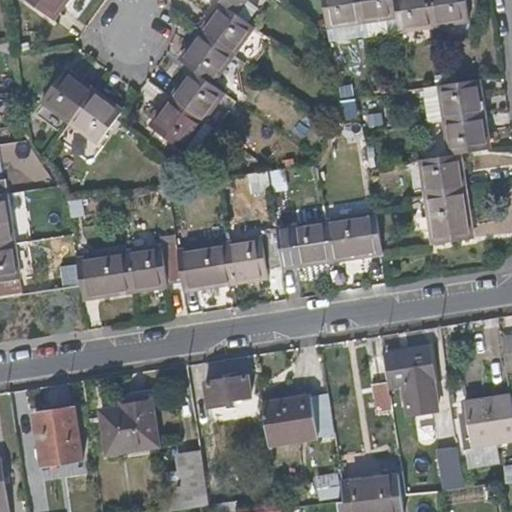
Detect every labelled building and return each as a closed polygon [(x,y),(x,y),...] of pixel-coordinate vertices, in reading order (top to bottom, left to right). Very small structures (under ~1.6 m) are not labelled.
[(48,25),(66,0),(17,0),(16,2),(48,25)] [(232,15),(243,0),(211,0),(219,5),(232,15)] [(359,24),(354,0),(318,0),(323,29),(359,24)] [(390,0),(354,0),(359,24),(393,18),(390,0)] [(430,26),(425,0),(390,0),(393,18),(396,32),(430,26)] [(465,21),(461,0),(425,0),(430,26),(465,21)] [(230,58),(250,29),(232,15),(219,5),(198,35),(230,58)] [(209,86),(230,58),(198,35),(177,63),(189,72),(209,86)] [(199,125),(221,95),(209,86),(189,72),(167,102),(199,125)] [(68,125),(92,92),(65,73),(41,104),(68,125)] [(481,115),(475,81),(436,86),(441,121),(481,115)] [(99,146),(115,123),(121,114),(92,92),(68,125),(57,140),(90,165),(103,149),(99,146)] [(178,152),(199,125),(167,102),(147,130),(178,152)] [(486,151),(481,115),(441,121),(447,157),(457,156),(486,151)] [(462,191),(457,156),(447,157),(418,161),(424,197),(462,191)] [(471,239),(462,191),(424,197),(431,245),(471,239)] [(0,248),(8,247),(0,198),(0,248)] [(376,253),(370,215),(321,223),(324,237),(328,261),(376,253)] [(328,261),(324,237),(321,223),(287,228),(292,267),(328,261)] [(292,267),(287,228),(270,229),(277,269),(292,267)] [(277,269),(270,229),(254,232),(256,239),(262,272),(277,269)] [(262,272),(256,239),(222,245),(228,284),(263,279),(262,272)] [(228,284),(222,245),(172,252),(177,285),(178,292),(228,284)] [(172,252),(171,246),(121,253),(128,292),(177,285),(172,252)] [(0,283),(14,281),(8,247),(0,248),(0,283)] [(128,292),(121,253),(71,261),(78,301),(128,292)] [(0,298),(17,296),(14,281),(0,283),(0,298)] [(511,372),(511,336),(500,339),(505,374),(511,372)] [(384,355),(389,387),(401,385),(406,415),(436,411),(431,381),(432,381),(427,348),(406,351),(402,351),(384,355)] [(387,397),(381,356),(361,360),(367,400),(387,397)] [(250,398),(246,377),(205,383),(209,409),(232,405),(231,400),(250,398)] [(103,412),(109,453),(161,446),(154,396),(122,399),(123,409),(103,412)] [(317,440),(311,398),(262,405),(268,439),(269,447),(317,440)] [(511,439),(511,419),(509,400),(509,398),(464,405),(470,446),(511,439)] [(74,407),(34,414),(42,469),(82,464),(74,407)] [(455,449),(435,452),(442,492),(462,489),(455,449)] [(182,452),(161,455),(167,500),(188,497),(182,452)] [(401,511),(397,476),(381,478),(380,471),(373,473),(371,479),(341,483),(344,504),(338,504),(339,511),(401,511)] [(342,498),(338,477),(308,481),(310,493),(319,492),(320,501),(342,498)]
